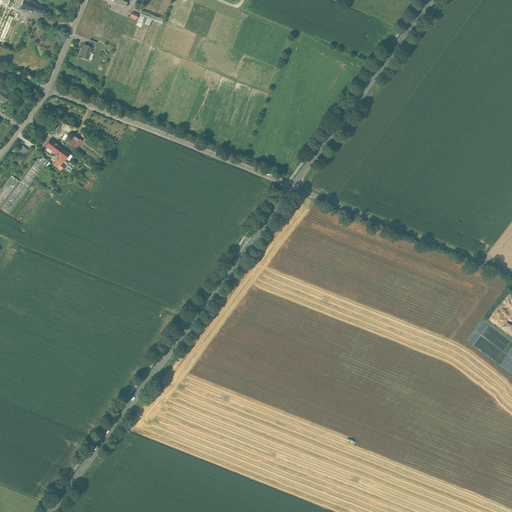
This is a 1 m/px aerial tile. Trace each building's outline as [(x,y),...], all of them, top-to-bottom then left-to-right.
[(0,0),(0,12),(2,12),(6,28),(13,0),(0,0)] [(35,5),(28,2),(28,0),(19,0),(17,7),(25,10),(32,12),(35,5)] [(141,15),(163,23),(170,0),(157,0),(157,2),(155,2),(154,6),(152,5),(151,10),(148,9),(147,12),(142,10),(141,15)] [(42,7),(35,5),(32,12),(39,15),(42,7)] [(47,9),(42,7),(39,15),(44,17),(47,9)] [(20,19),(10,46),(17,49),(27,22),(20,19)] [(101,38),(101,39),(105,41),(111,45),(113,41),(117,40),(116,37),(120,35),(117,33),(119,32),(118,29),(118,28),(118,24),(116,24),(114,28),(111,28),(110,28),(110,25),(111,25),(114,26),(113,25),(107,22),(108,23),(109,29),(108,29),(107,31),(104,32),(101,38)] [(97,42),(90,39),(88,45),(93,47),(92,48),(94,49),(97,42)] [(88,45),(84,44),(80,55),(85,58),(87,54),(90,55),(91,53),(92,53),(93,52),(91,51),(92,48),(93,47),(88,45)] [(10,96),(3,91),(0,95),(0,97),(6,102),(10,96)] [(74,129),(64,123),(61,127),(71,134),(74,129)] [(79,139),(75,136),(69,144),(72,147),(79,139)] [(60,146),(50,139),(45,146),(47,147),(52,152),(55,153),(60,147),(60,146)] [(79,139),(72,147),(75,149),(81,141),(79,139)] [(22,145),(18,149),(24,154),(28,150),(22,145)] [(69,153),(60,147),(55,153),(59,156),(53,165),(58,168),(61,164),(69,153)] [(40,155),(2,207),(9,212),(48,161),(40,155)] [(11,175),(0,190),(0,204),(0,205),(19,181),(11,175)]
